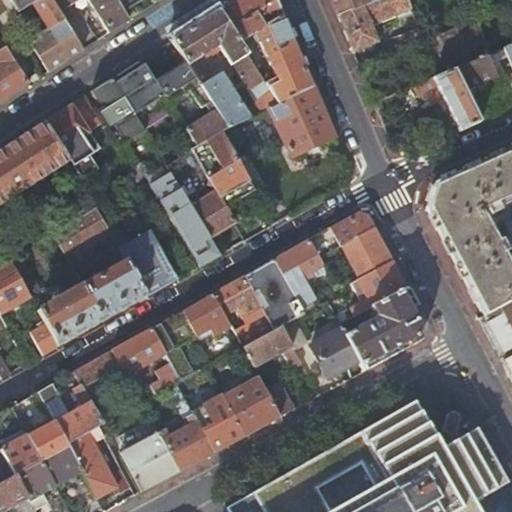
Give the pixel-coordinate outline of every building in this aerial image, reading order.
[(42,0),(14,0),(22,12),(34,5),(42,0)] [(48,73),(83,51),(58,12),(50,0),(42,0),(34,5),(49,30),(29,43),(44,66),(48,73)] [(50,0),(58,12),(77,0),(86,0),(95,14),(109,35),(129,22),(124,13),(115,0),(50,0)] [(115,0),(124,13),(144,0),(115,0)] [(255,70),(278,107),(313,89),(302,62),(283,17),(275,0),(238,0),(218,13),(245,54),(257,46),(276,81),(270,84),(259,67),(255,70)] [(329,0),(338,19),(382,0),(329,0)] [(413,16),(407,0),(382,0),(338,19),(353,56),(366,50),(379,45),(372,29),(396,18),(398,22),(413,16)] [(29,23),(22,13),(8,20),(15,32),(29,23)] [(196,27),(172,42),(186,64),(187,66),(199,59),(202,64),(208,60),(206,57),(218,49),(227,62),(234,72),(262,115),(269,111),(278,107),(255,70),(245,54),(218,13),(196,27)] [(471,24),(423,44),(416,47),(423,63),(434,58),(445,53),(453,72),(486,58),(471,24)] [(423,44),(416,25),(404,31),(406,34),(393,40),(398,54),(416,47),(423,44)] [(430,38),(426,29),(419,32),(423,41),(430,38)] [(0,104),(28,87),(18,70),(0,41),(0,104)] [(442,76),(453,72),(445,53),(434,58),(442,76)] [(501,90),(486,58),(453,72),(469,104),(484,98),(501,90)] [(228,75),(234,72),(227,62),(222,65),(228,75)] [(164,99),(168,104),(189,92),(200,111),(204,109),(209,117),(186,131),(197,149),(222,135),(229,131),(201,88),(187,66),(186,64),(170,74),(154,83),(164,99)] [(124,73),(111,81),(139,125),(165,109),(161,101),(164,99),(154,83),(143,67),(140,69),(137,65),(124,73)] [(469,104),(453,72),(442,76),(415,88),(421,100),(428,96),(434,109),(444,104),(459,134),(480,125),(469,104)] [(201,88),(229,131),(236,128),(250,121),(221,75),(201,88)] [(102,87),(92,94),(126,146),(145,134),(139,125),(111,81),(102,87)] [(278,107),(269,111),(272,116),(266,120),(267,122),(273,134),(278,131),(292,159),(334,138),(327,123),(313,89),(278,107)] [(85,98),(72,107),(88,133),(102,124),(85,98)] [(88,133),(72,107),(56,116),(43,125),(68,163),(72,169),(99,151),(88,133)] [(262,115),(252,120),(256,127),(267,122),(266,120),(272,116),(269,111),(262,115)] [(250,121),(236,128),(240,136),(256,129),(256,127),(252,120),(250,121)] [(6,149),(0,152),(0,205),(68,163),(43,125),(6,149)] [(229,131),(222,135),(237,162),(251,155),(240,136),(236,128),(229,131)] [(222,135),(197,149),(193,151),(216,193),(225,210),(254,194),(237,162),(222,135)] [(511,149),(488,160),(433,185),(425,209),(483,318),(511,302),(511,269),(503,253),(507,251),(501,239),(497,241),(485,218),(501,211),(499,207),(511,201),(511,149)] [(139,183),(133,174),(123,180),(128,189),(139,183)] [(191,208),(171,175),(150,186),(200,269),(207,265),(220,257),(210,240),(191,208)] [(216,193),(191,208),(210,240),(221,233),(234,225),(225,210),(216,193)] [(96,208),(52,235),(65,257),(74,251),(108,230),(96,208)] [(328,230),(339,249),(340,248),(374,229),(371,224),(367,216),(356,214),(345,220),(328,230)] [(340,248),(358,281),(392,264),(389,258),(374,229),(340,248)] [(320,234),(331,253),(339,249),(328,230),(320,234)] [(320,234),(306,242),(317,261),(331,253),(320,234)] [(153,240),(123,257),(126,263),(128,266),(154,251),(151,247),(156,244),(153,240)] [(291,251),(272,261),(300,308),(315,300),(305,282),(311,278),(310,276),(322,269),(317,261),(306,242),(291,251)] [(154,251),(128,266),(146,299),(164,289),(177,281),(164,258),(156,244),(151,247),(154,251)] [(74,252),(65,257),(71,268),(80,263),(74,251),(74,252)] [(174,252),(164,258),(177,281),(191,274),(174,252)] [(10,261),(0,267),(0,315),(31,298),(20,280),(17,274),(2,282),(3,278),(16,271),(10,261)] [(241,279),(274,332),(281,328),(294,321),(304,315),(300,308),(272,261),(257,270),(241,279)] [(80,263),(71,268),(79,282),(88,278),(80,263)] [(126,263),(82,287),(103,323),(124,312),(146,299),(128,266),(126,263)] [(349,310),(354,318),(371,309),(406,290),(396,270),(392,264),(358,281),(350,286),(354,293),(360,290),(366,300),(349,310)] [(31,298),(33,302),(41,298),(28,275),(20,280),(31,298)] [(227,286),(211,295),(225,318),(237,312),(238,311),(247,327),(234,334),(242,349),(274,332),(241,279),(227,286)] [(103,323),(82,287),(58,301),(56,297),(51,299),(54,303),(38,312),(41,317),(45,325),(58,348),(80,336),(103,323)] [(376,318),(344,335),(358,361),(365,373),(396,355),(422,342),(426,328),(422,321),(406,290),(371,309),(376,318)] [(187,309),(181,312),(196,338),(214,329),(218,336),(231,329),(230,327),(225,318),(211,295),(187,309)] [(511,302),(483,318),(478,320),(483,329),(499,361),(511,353),(511,302)] [(175,316),(150,330),(164,356),(171,353),(174,357),(179,354),(176,350),(196,338),(181,312),(175,316)] [(294,321),(281,328),(292,348),(294,352),(307,344),(294,321)] [(58,348),(45,325),(30,334),(43,357),(58,348)] [(242,349),(241,350),(252,369),(281,354),(292,348),(281,328),(274,332),(242,349)] [(116,349),(111,352),(126,378),(164,356),(150,330),(116,349)] [(344,335),(342,330),(310,348),(327,379),(342,371),(358,361),(344,335)] [(71,374),(78,387),(88,403),(99,397),(127,382),(127,381),(126,378),(111,352),(105,355),(71,374)] [(301,364),(294,352),(287,355),(295,368),(301,364)] [(511,353),(499,361),(507,375),(511,372),(511,353)] [(184,358),(169,365),(179,383),(194,375),(184,358)] [(0,380),(9,375),(3,363),(0,364),(0,380)] [(151,386),(156,396),(167,390),(176,385),(179,383),(169,365),(156,373),(160,382),(151,386)] [(207,368),(198,373),(206,390),(216,385),(207,368)] [(257,379),(222,397),(244,438),(251,435),(279,419),(265,393),(257,379)] [(162,426),(154,430),(156,434),(179,473),(198,463),(213,455),(201,432),(176,385),(167,390),(182,420),(185,419),(189,427),(168,438),(162,426)] [(65,445),(97,428),(100,426),(92,411),(88,403),(78,387),(74,389),(84,407),(76,412),(67,417),(50,386),(37,394),(45,409),(53,423),(54,424),(65,445)] [(278,386),(265,393),(279,419),(293,412),(278,386)] [(213,425),(201,432),(213,455),(220,451),(244,438),(222,397),(219,391),(214,393),(217,399),(204,407),(213,425)] [(88,403),(92,411),(103,405),(99,397),(88,403)] [(100,434),(108,448),(122,441),(103,405),(92,411),(100,426),(97,428),(100,434)] [(511,511),(511,494),(503,479),(475,428),(469,426),(469,424),(463,422),(462,424),(456,423),(457,421),(456,419),(455,416),(452,415),(449,415),(447,416),(445,418),(441,435),(448,436),(452,444),(440,450),(436,443),(414,405),(394,416),(325,453),(251,494),(252,496),(236,506),(231,508),(232,511),(511,511)] [(67,448),(65,445),(54,424),(53,423),(40,430),(27,437),(41,462),(67,448)] [(90,440),(100,434),(97,428),(65,445),(67,448),(81,474),(91,492),(96,501),(107,494),(117,490),(90,440)] [(179,473),(156,434),(119,455),(141,494),(162,483),(179,473)] [(14,477),(41,462),(27,437),(15,444),(0,452),(14,477)] [(67,481),(81,474),(67,448),(41,462),(55,488),(67,481)] [(0,484),(14,477),(0,452),(0,451),(0,484)] [(42,495),(55,488),(41,462),(14,477),(28,503),(42,495)] [(28,503),(14,477),(0,484),(0,511),(30,511),(33,511),(28,503)] [(87,511),(102,511),(96,501),(91,492),(86,494),(89,499),(83,502),(87,511)]
